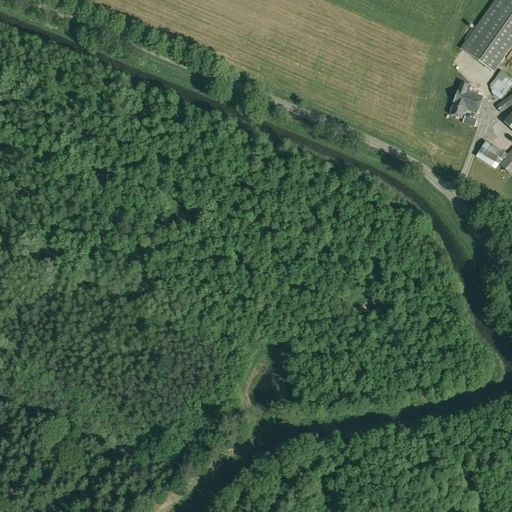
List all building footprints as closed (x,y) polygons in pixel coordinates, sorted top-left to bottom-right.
[(511,41),(511,0),(497,0),(462,50),(492,71),(511,41)] [(500,100),(511,85),(511,80),(506,76),(507,75),(501,71),(490,86),(492,94),(500,100)] [(461,120),(461,119),(464,110),(477,115),(483,98),(467,92),(469,86),(461,83),(449,115),(461,120)] [(511,86),(511,88),(511,89),(511,94),(496,107),(501,113),(511,105),(511,86)] [(502,136),(508,132),(504,126),(498,129),(502,136)] [(498,165),(507,156),(485,144),(476,157),(492,167),(495,163),(498,165)] [(511,174),(511,149),(507,156),(498,165),(510,176),(511,174)]
